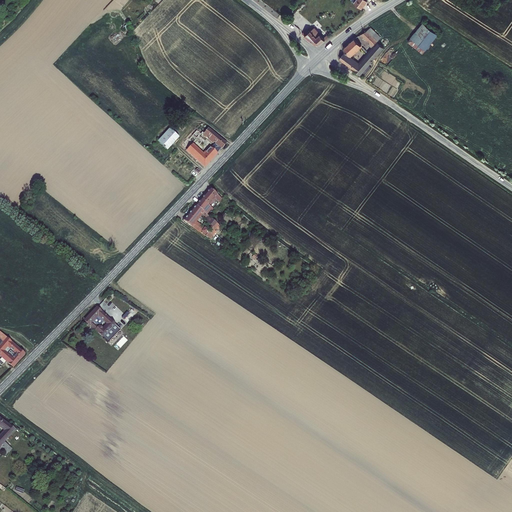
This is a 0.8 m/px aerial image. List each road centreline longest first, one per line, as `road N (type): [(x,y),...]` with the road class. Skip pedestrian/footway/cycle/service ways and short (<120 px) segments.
road 1 (secondary): [(318,55),(0,388)]
road 2 (tertiary): [(511,188),(318,55)]
